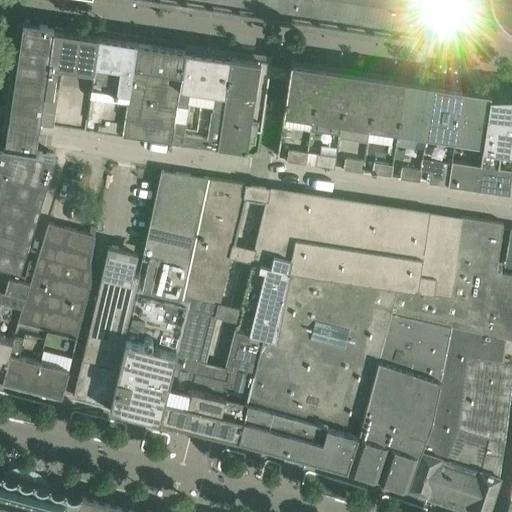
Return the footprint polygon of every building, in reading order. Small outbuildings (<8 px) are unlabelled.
[(439,14),(439,11),(438,11),(439,0),(174,0),(183,1),(182,2),(186,3),(186,2),(209,5),(209,7),(212,7),(212,6),(236,9),(236,11),(239,11),(239,10),(263,14),(263,15),(266,15),(266,14),(290,18),(289,19),(292,19),(293,18),(316,22),(316,23),(319,23),(319,22),(343,26),(343,27),(346,27),(346,26),(370,30),(370,31),(373,31),(373,30),(397,34),(396,35),(399,35),(400,34),(423,38),(423,39),(425,39),(427,38),(426,37),(433,31),(434,32),(436,31),(435,31),(436,31),(436,29),(435,29),(437,14),(439,14)] [(511,0),(490,0),(490,1),(491,3),(492,5),(494,10),(495,12),(497,15),(499,18),(501,20),(503,23),(505,25),(508,27),(511,30),(511,29),(511,0)] [(0,259),(11,264),(20,266),(55,153),(35,150),(37,139),(40,119),(54,27),(17,21),(2,119),(8,120),(6,134),(4,145),(0,144),(0,259)] [(85,126),(99,34),(54,27),(40,119),(85,126)] [(123,132),(123,131),(137,40),(99,34),(85,126),(123,132)] [(185,47),(170,45),(137,40),(123,131),(171,138),(185,47)] [(231,54),(185,47),(171,138),(217,145),(231,54)] [(253,151),(258,147),(269,74),(268,74),(260,62),(261,59),(231,54),(217,145),(253,151)] [(277,154),(475,184),(489,93),(488,93),(488,94),(305,66),(305,65),(290,63),(278,151),(277,151),(277,154)] [(511,92),(489,93),(475,184),(510,189),(511,164),(511,92)] [(209,177),(161,169),(151,213),(142,257),(139,272),(126,337),(110,403),(156,415),(160,416),(183,324),(189,299),(182,298),(209,177)] [(241,306),(238,306),(235,319),(238,320),(227,365),(223,364),(217,386),(210,384),(203,382),(208,361),(203,360),(211,330),(215,314),(218,315),(221,301),(218,301),(229,255),(232,256),(235,242),(232,241),(244,196),(246,196),(249,182),(209,177),(182,298),(189,299),(183,324),(160,416),(174,419),(201,426),(214,429),(224,432),(238,435),(259,348),(262,335),(277,338),(290,270),(449,295),(457,246),(462,215),(266,185),(264,199),(267,200),(263,215),(255,247),(253,246),(249,260),(252,261),(241,306)] [(317,457),(346,465),(358,433),(390,311),(422,318),(451,324),(506,336),(511,337),(511,272),(494,270),(503,222),(462,215),(457,246),(449,295),(290,270),(277,338),(262,335),(259,348),(238,435),(276,445),(278,439),(319,451),(317,457)] [(24,297),(2,375),(62,391),(91,280),(90,257),(94,233),(48,221),(30,280),(29,280),(24,297)] [(109,244),(94,305),(86,340),(78,375),(73,394),(110,403),(126,337),(139,272),(133,271),(138,251),(109,244)] [(0,259),(0,304),(5,286),(8,274),(11,264),(0,259)] [(8,274),(5,286),(0,304),(0,374),(2,375),(24,297),(29,280),(8,274)] [(402,408),(422,318),(390,311),(358,433),(346,465),(377,475),(402,408)] [(451,324),(422,318),(402,408),(377,475),(407,486),(420,449),(432,420),(451,324)] [(407,486),(486,511),(487,511),(495,489),(499,474),(504,439),(511,378),(511,360),(502,360),(506,336),(451,324),(432,420),(420,449),(407,486)] [(81,493),(3,471),(0,470),(0,511),(75,511),(82,493),(81,493)] [(511,511),(511,476),(509,494),(503,511),(511,511)] [(129,511),(131,507),(82,493),(75,511),(129,511)]
